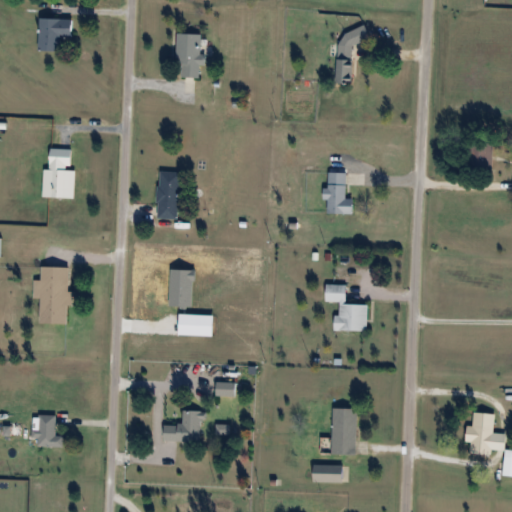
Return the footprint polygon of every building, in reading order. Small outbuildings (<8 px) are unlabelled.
[(61,51),(61,36),(73,36),(73,19),(40,18),(39,50),(61,51)] [(338,40),(346,51),(371,34),(363,23),(338,40)] [(183,62),(183,77),(200,78),(201,64),(206,64),(207,54),(202,54),(202,33),(177,33),(177,62),(183,62)] [(355,82),(355,57),(339,57),(339,82),(355,82)] [(467,171),(493,171),(493,141),(467,141),(467,171)] [(75,197),(76,169),(72,169),(73,148),(51,147),(51,169),(45,169),(44,196),(75,197)] [(180,218),(181,171),(159,171),(158,217),(180,218)] [(347,198),(347,171),(328,171),(328,213),(355,213),(355,198),(347,198)] [(71,266),(42,266),(42,281),(35,280),(34,297),(42,298),(41,322),(70,323),(71,266)] [(369,304),(347,303),(348,284),(327,284),(326,301),(338,301),(337,330),(368,331),(369,304)] [(236,382),(218,382),(218,394),(236,394),(236,382)] [(358,408),(333,407),(333,454),(357,454),(358,408)] [(166,424),(165,440),(202,441),(203,410),(184,410),(183,425),(166,424)] [(64,446),(64,435),(56,435),(56,415),(39,415),(39,428),(32,428),(32,437),(39,437),(39,446),(64,446)] [(471,441),(471,454),(493,454),(493,426),(467,426),(467,441),(471,441)] [(345,481),(345,464),(314,464),(314,481),(345,481)]
